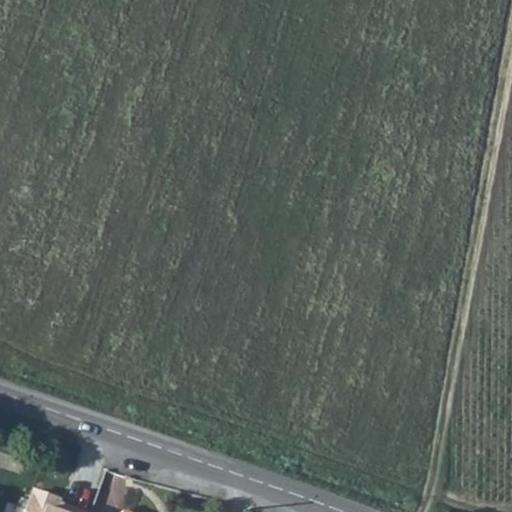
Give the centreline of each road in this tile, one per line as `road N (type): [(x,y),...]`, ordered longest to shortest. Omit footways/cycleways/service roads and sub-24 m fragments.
road 1 (track): [(421,511),(511,60)]
road 2 (tertiary): [(0,392),(341,511)]
